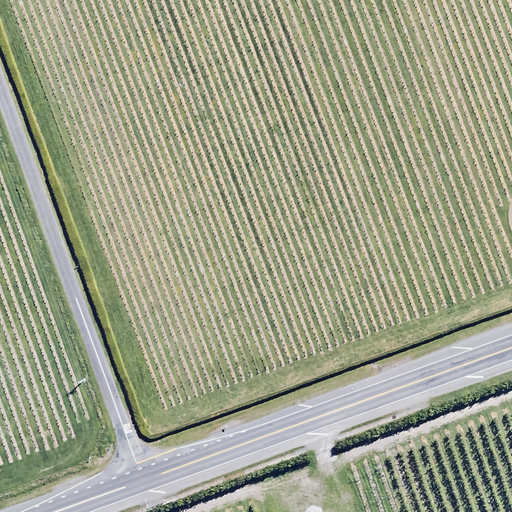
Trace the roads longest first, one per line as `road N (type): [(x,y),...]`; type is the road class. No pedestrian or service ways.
road 1 (unclassified): [(0,83),(141,480)]
road 2 (trunk): [(141,480),(511,347)]
